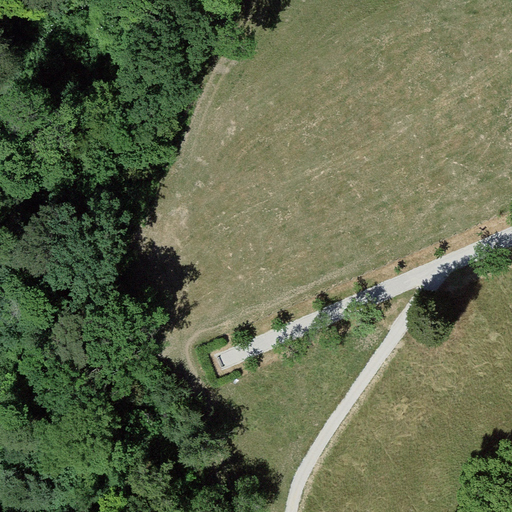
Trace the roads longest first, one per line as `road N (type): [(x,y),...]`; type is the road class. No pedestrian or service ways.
road 1 (track): [(288,511),(317,448),(449,267),(511,240)]
road 2 (track): [(232,363),(449,267)]
